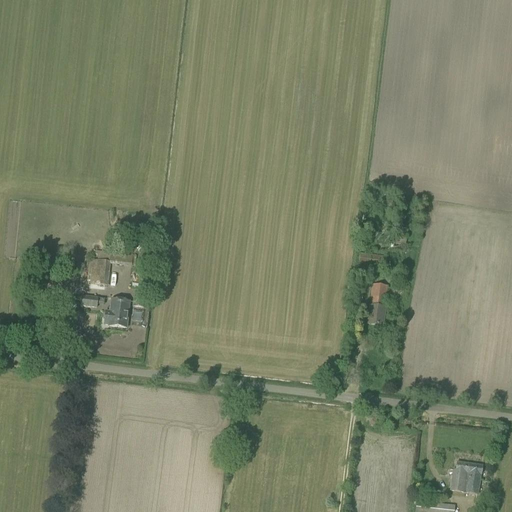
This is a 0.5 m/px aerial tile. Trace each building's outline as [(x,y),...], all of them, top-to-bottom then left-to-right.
[(404,256),(407,229),(394,227),(390,254),(404,256)] [(136,256),(113,254),(113,251),(110,251),(109,254),(94,252),(93,261),(89,260),(86,285),(107,287),(110,265),(131,268),(131,267),(135,268),(136,256)] [(389,270),(391,259),(359,254),(358,265),(389,270)] [(72,263),(71,272),(80,273),(81,264),(72,263)] [(383,327),(386,304),(385,304),(387,287),(373,285),(368,325),(383,327)] [(46,310),(48,293),(28,291),(26,309),(46,310)] [(143,309),(145,293),(134,292),(132,308),(143,309)] [(96,310),(98,299),(81,297),(80,307),(96,310)] [(127,329),(129,302),(111,300),(109,312),(105,311),(103,326),(108,326),(108,327),(127,329)] [(477,496),(482,468),(456,463),(455,471),(453,471),(450,491),(477,496)] [(453,511),(454,506),(416,502),(414,511),(453,511)]
